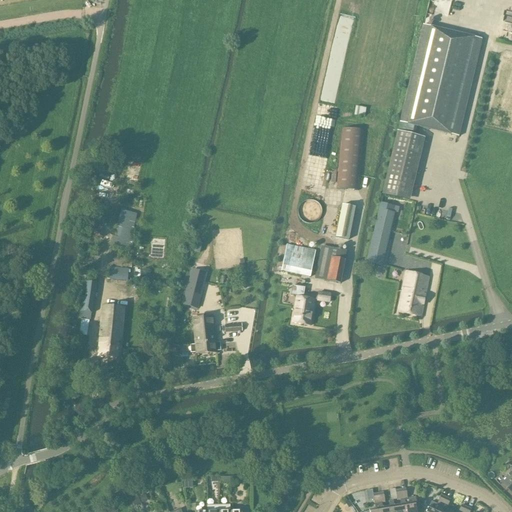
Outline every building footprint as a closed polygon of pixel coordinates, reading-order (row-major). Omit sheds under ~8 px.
[(423,26),(400,123),(459,137),(482,40),(423,26)] [(363,117),(365,108),(357,107),(355,115),(363,117)] [(336,189),(358,191),(363,130),(341,128),(336,189)] [(382,195),(409,202),(414,182),(386,175),(382,195)] [(380,203),(376,220),(391,223),(394,213),(392,212),(393,206),(380,203)] [(336,237),(349,239),(355,207),(342,204),(336,237)] [(119,228),(116,237),(130,241),(133,231),(119,228)] [(310,278),(315,251),(286,245),(282,268),(281,272),(310,278)] [(340,284),(346,251),(321,246),(315,279),(340,284)] [(109,267),(108,279),(127,281),(128,269),(109,267)] [(185,296),(182,305),(190,307),(192,298),(200,300),(207,273),(192,270),(185,296)] [(406,271),(398,313),(421,318),(429,278),(406,271)] [(91,313),(93,305),(96,283),(81,281),(77,310),(91,313)] [(305,288),(292,286),(291,292),(297,293),(292,323),(310,326),(314,300),(303,298),(305,288)] [(317,301),(329,302),(330,294),(319,292),(317,301)] [(102,306),(98,346),(97,357),(119,359),(124,308),(102,306)] [(195,346),(190,346),(190,353),(195,353),(195,355),(216,353),(213,324),(213,317),(193,319),(193,324),(195,346)] [(77,322),(67,320),(66,326),(76,328),(77,322)] [(241,324),(231,325),(224,326),(224,333),(232,332),(242,331),(241,324)] [(511,472),(502,483),(511,492),(511,472)] [(401,505),(394,506),(392,507),(392,511),(404,511),(403,505),(405,504),(404,499),(402,500),(401,490),(395,491),(397,501),(400,500),(401,505)] [(380,504),(378,494),(373,494),(374,504),(377,504),(378,509),(369,510),(369,511),(365,511),(381,511),(381,508),(383,508),(382,503),(380,504)] [(138,496),(132,498),(134,505),(140,503),(138,496)] [(440,511),(441,511),(444,508),(442,507),(446,498),(441,496),(437,505),(431,502),(426,511),(439,511),(440,511)] [(404,511),(416,511),(415,503),(416,503),(415,497),(407,499),(404,499),(405,504),(403,505),(404,511)] [(442,507),(444,508),(446,509),(450,500),(446,498),(442,507)] [(390,507),(383,508),(381,508),(381,511),(392,511),(392,507),(394,506),(393,501),(389,502),(390,507)]
